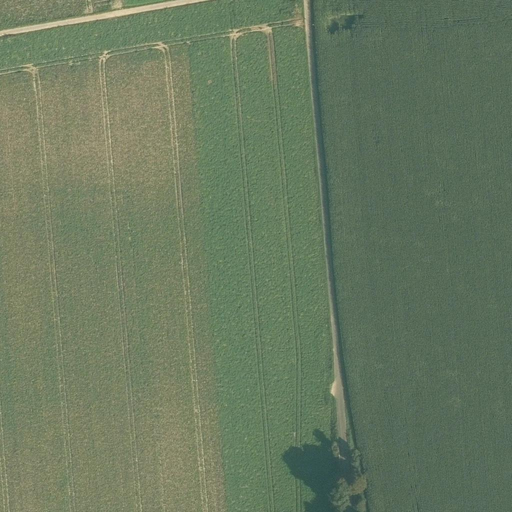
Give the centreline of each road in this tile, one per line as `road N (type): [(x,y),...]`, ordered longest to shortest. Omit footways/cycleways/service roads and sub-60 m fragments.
road 1 (track): [(349,511),(306,0)]
road 2 (track): [(0,34),(198,0)]
